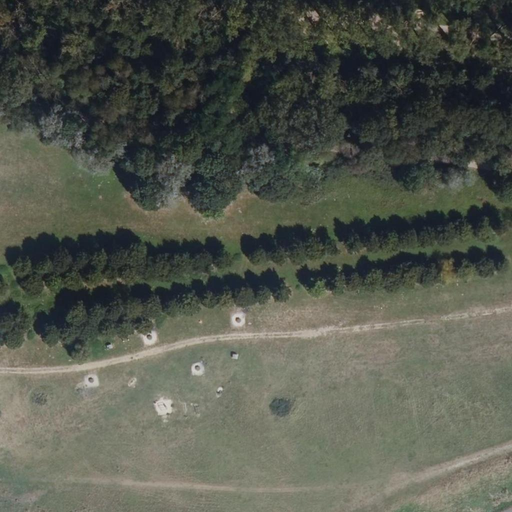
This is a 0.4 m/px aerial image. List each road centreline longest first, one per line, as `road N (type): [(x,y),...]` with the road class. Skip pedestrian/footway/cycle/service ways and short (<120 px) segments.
road 1 (track): [(511,167),(192,138),(0,91)]
road 2 (track): [(0,369),(102,364),(202,338),(308,334),(511,308)]
